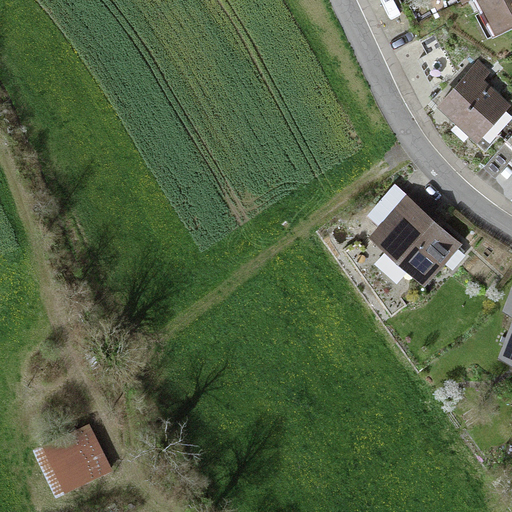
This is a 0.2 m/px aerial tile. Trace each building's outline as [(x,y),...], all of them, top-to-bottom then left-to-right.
[(511,0),(482,0),(499,31),(511,24),(511,0)] [(428,6),(407,16),(411,23),(416,33),(418,37),(438,28),(428,6)] [(442,45),(418,56),(432,85),(456,74),(442,45)] [(493,73),(479,61),(441,103),(473,131),(468,136),(485,151),(511,121),(511,110),(483,84),(493,73)] [(511,154),(504,146),(485,164),(495,174),(511,158),(511,154)] [(456,243),(395,190),(374,215),(385,225),(377,233),(427,277),(456,243)] [(90,425),(44,444),(63,491),(109,472),(90,425)]
